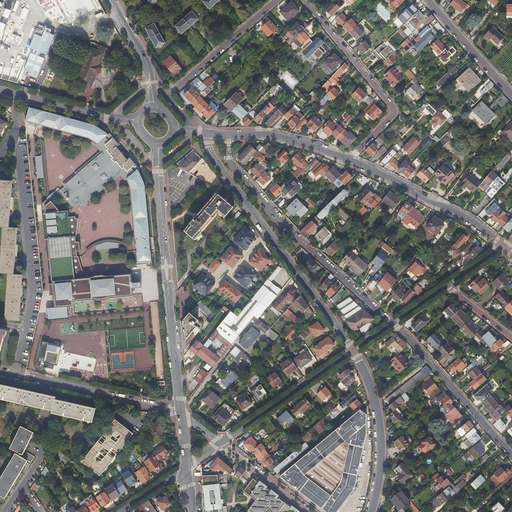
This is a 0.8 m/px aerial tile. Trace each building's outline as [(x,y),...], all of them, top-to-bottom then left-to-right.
[(210,9),(219,1),(220,0),(205,0),(203,2),(210,9)] [(397,9),(405,0),(390,0),(393,2),(392,4),(397,9)] [(453,0),(451,3),(450,5),(461,13),(467,6),(459,0),(453,0)] [(299,11),(292,2),(283,9),(291,18),(299,11)] [(331,4),(326,10),(331,15),(337,10),(340,7),(336,4),(335,5),(333,3),(331,4)] [(409,21),(419,11),(419,10),(416,7),(415,8),(412,5),(402,14),(409,21)] [(363,20),(365,18),(363,17),(358,11),(356,13),(363,20)] [(409,21),(408,21),(416,30),(428,18),(426,15),(425,17),(419,11),(409,21)] [(182,34),(190,27),(198,19),(192,12),(183,19),(175,26),(182,34)] [(342,27),(343,25),(348,20),(342,13),(335,19),(342,27)] [(424,27),(434,18),(433,17),(432,15),(428,18),(416,30),(414,32),(416,35),(420,30),(424,27)] [(350,32),(357,26),(350,18),(348,20),(343,25),(350,32)] [(269,36),(277,29),(270,21),(261,28),(269,36)] [(302,26),(301,26),(300,27),(297,23),(288,31),(285,34),(282,37),(286,42),(289,45),(292,42),(295,39),(303,31),(305,29),(308,26),(305,23),(302,26)] [(164,43),(159,33),(154,24),(145,28),(150,38),(156,48),(164,43)] [(350,32),(357,40),(364,33),(357,26),(350,32)] [(437,30),(434,26),(429,30),(416,42),(420,46),(430,37),(428,34),(429,33),(431,35),(437,30)] [(416,42),(429,30),(426,27),(418,35),(419,36),(411,43),(411,42),(408,45),(402,51),(405,53),(406,52),(414,45),(416,42)] [(497,47),(504,38),(492,27),(484,36),(492,42),(492,43),(497,47)] [(388,40),(388,41),(391,38),(383,30),(380,33),(386,38),(388,40)] [(310,38),(303,31),(295,39),(292,42),(299,49),(303,45),(310,38)] [(327,41),(317,31),(310,38),(303,45),(312,55),(320,48),(323,45),(327,41)] [(32,48),(35,40),(16,34),(15,37),(18,38),(16,43),(32,48)] [(430,46),(439,56),(445,49),(446,49),(438,39),(430,46)] [(356,47),(362,55),(371,48),(364,40),(356,47)] [(385,43),(394,52),(395,51),(396,49),(388,41),(385,43)] [(48,57),(52,45),(44,42),(39,54),(48,57)] [(381,58),(384,61),(392,53),(394,52),(385,43),(384,42),(374,50),(372,52),(378,60),(381,58)] [(457,51),(451,44),(446,49),(445,49),(447,52),(440,59),(444,63),(457,51)] [(416,47),(414,45),(406,52),(409,55),(412,51),(416,47)] [(322,52),(320,48),(312,55),(310,58),(314,62),(316,60),(315,59),(322,52)] [(29,60),(16,55),(13,63),(31,70),(38,51),(33,49),(29,60)] [(91,49),(75,84),(91,90),(95,77),(99,76),(100,73),(101,69),(99,68),(104,54),(91,49)] [(384,61),(388,67),(397,60),(392,53),(384,61)] [(342,61),(334,54),(325,64),(333,71),(336,68),(339,64),(342,61)] [(172,70),(176,74),(181,69),(173,59),(173,60),(170,57),(163,62),(167,66),(166,66),(170,71),(172,70)] [(346,63),(345,62),(331,77),(338,83),(340,80),(335,77),(338,74),(340,75),(348,66),(346,64),(346,63)] [(265,70),(271,75),(274,72),(269,67),(265,70)] [(400,74),(394,67),(384,76),(393,86),(402,79),(399,75),(400,74)] [(470,90),(481,81),(470,68),(455,81),(460,87),(464,83),(470,90)] [(447,73),(436,83),(440,86),(450,77),(447,73)] [(338,83),(331,77),(320,89),(322,91),(323,90),(324,91),(333,82),(336,85),(338,83)] [(418,81),(415,77),(411,81),(412,81),(408,84),(411,87),(407,91),(413,98),(414,97),(418,100),(422,96),(420,94),(423,91),(416,83),(418,81)] [(208,80),(207,79),(203,83),(206,86),(202,89),(204,92),(207,89),(212,84),(215,82),(211,78),(208,80)] [(282,89),(276,83),(269,90),(275,95),(279,91),(280,92),(282,89)] [(191,102),(192,103),(199,97),(200,96),(199,95),(200,93),(199,92),(198,93),(192,88),(189,85),(180,93),(182,98),(188,105),(191,102)] [(351,95),(358,89),(354,86),(348,92),(351,95)] [(333,87),(328,93),(334,99),(339,93),(333,87)] [(366,95),(359,88),(358,89),(351,95),(349,98),(347,100),(348,102),(351,99),(353,97),(359,103),(364,97),(367,100),(369,97),(366,95)] [(243,100),(236,93),(219,110),(224,114),(230,109),(232,111),(240,103),(243,100)] [(502,107),(509,101),(505,96),(498,102),(502,107)] [(199,97),(192,103),(195,106),(201,112),(208,105),(199,97)] [(368,105),(363,110),(366,113),(365,114),(373,122),(382,112),(375,104),(374,105),(371,102),(368,105)] [(432,116),(436,112),(427,102),(422,107),(424,109),(424,108),(432,116)] [(487,123),(495,115),(482,102),(474,110),(487,123)] [(240,103),(232,111),(230,113),(239,122),(247,113),(249,111),(240,103)] [(269,103),(257,116),(254,119),(258,122),(270,109),(271,109),(273,107),(269,103)] [(416,107),(414,104),(408,109),(411,112),(416,107)] [(216,112),(209,105),(208,105),(201,112),(207,118),(210,115),(211,116),(216,112)] [(201,112),(195,106),(193,109),(199,115),(201,112)] [(275,113),(266,123),(269,126),(272,122),(273,123),(280,115),(279,114),(281,114),(283,116),(284,115),(287,113),(285,111),(280,107),(279,108),(275,113)] [(56,206),(57,207),(58,208),(59,210),(60,209),(62,211),(72,203),(74,206),(79,202),(81,204),(93,193),(94,194),(120,172),(122,175),(123,174),(126,179),(131,188),(138,262),(146,262),(146,264),(147,265),(148,266),(149,266),(150,266),(151,266),(152,265),(152,263),(145,185),(143,180),(139,170),(140,169),(135,164),(134,165),(129,159),(128,160),(123,155),(124,154),(122,152),(121,152),(117,147),(118,146),(114,141),(115,140),(111,134),(109,136),(107,133),(94,125),(30,108),(26,121),(89,138),(99,145),(102,148),(101,149),(104,152),(77,174),(78,175),(65,185),(67,187),(52,199),(57,205),(56,206)] [(298,113),(292,108),(287,113),(284,115),(290,121),(295,116),(298,113)] [(250,110),(249,111),(247,113),(254,120),(254,119),(257,116),(250,110)] [(441,124),(446,120),(438,112),(433,118),(439,124),(440,123),(441,124)] [(242,120),(248,125),(253,120),(252,119),(251,120),(246,116),(242,120)] [(290,121),(288,123),(293,128),(300,120),(295,116),(290,121)] [(315,116),(307,124),(315,131),(322,123),(315,116)] [(329,120),(324,124),(327,127),(323,130),(330,136),(332,133),(337,128),(331,122),(334,119),(331,117),(329,120)] [(304,118),(295,127),(298,130),(301,126),(306,121),(304,118)] [(511,140),(511,120),(511,121),(502,132),(511,140)] [(332,133),(337,138),(337,137),(347,127),(346,126),(347,125),(345,124),(341,127),(339,126),(337,128),(332,133)] [(347,127),(337,137),(348,147),(356,139),(349,133),(348,133),(346,131),(348,130),(347,130),(348,129),(347,127)] [(452,139),(446,133),(437,142),(439,145),(443,148),(452,139)] [(376,139),(378,141),(381,144),(384,142),(386,140),(381,134),(379,136),(376,139)] [(424,147),(432,138),(431,137),(429,136),(421,145),(424,147)] [(413,138),(406,145),(412,151),(419,144),(416,141),(418,139),(416,137),(414,139),(413,138)] [(255,157),(256,158),(260,162),(267,167),(269,164),(262,157),(272,147),(268,143),(259,153),(255,157)] [(260,151),(266,145),(263,143),(257,148),(260,151)] [(372,143),(366,150),(370,155),(377,148),(375,145),(372,143)] [(380,162),(386,165),(387,164),(389,162),(391,160),(400,150),(395,145),(391,150),(389,151),(384,157),(380,162)] [(383,146),(377,152),(381,156),(387,150),(383,146)] [(252,155),(255,157),(259,153),(253,148),(252,147),(249,151),(247,149),(239,157),(240,157),(239,159),(245,164),(250,159),(249,158),(252,155)] [(288,154),(284,151),(278,157),(283,163),(289,157),(286,155),(288,154)] [(507,153),(505,155),(498,163),(502,167),(511,157),(507,153)] [(293,173),(297,177),(306,168),(308,167),(303,162),(304,160),(299,155),(298,156),(296,154),(291,159),(299,167),(293,173)] [(179,168),(189,173),(192,170),(199,162),(192,156),(179,168)] [(319,161),(316,159),(308,167),(306,168),(308,170),(309,169),(312,166),(313,167),(319,161)] [(204,163),(201,160),(199,162),(192,170),(195,173),(204,163)] [(390,167),(393,171),(397,166),(394,163),(391,160),(389,162),(387,164),(390,167)] [(398,168),(403,173),(410,166),(410,165),(405,161),(399,168),(398,168)] [(265,171),(268,168),(267,167),(260,162),(257,164),(265,171)] [(322,164),(320,162),(311,171),(317,177),(320,174),(322,177),(325,174),(332,167),(328,164),(327,165),(325,163),(323,163),(322,164)] [(258,178),(264,171),(265,171),(257,164),(251,171),(258,178)] [(442,165),(435,174),(439,177),(441,179),(440,180),(445,185),(454,174),(447,168),(446,169),(442,165)] [(407,176),(409,178),(414,172),(416,170),(413,167),(412,168),(410,166),(403,173),(407,176)] [(338,179),(341,176),(332,167),(325,174),(334,183),(338,179)] [(420,178),(426,183),(432,176),(431,175),(434,172),(429,167),(426,170),(423,168),(422,169),(419,167),(416,170),(414,172),(420,177),(420,178)] [(313,180),(317,177),(311,170),(307,174),(313,180)] [(258,178),(257,179),(263,185),(271,177),(264,171),(258,178)] [(352,178),(346,171),(342,176),(338,179),(344,185),(352,178)] [(478,187),(484,191),(489,186),(498,177),(491,171),(480,184),(478,187)] [(469,190),(473,193),(478,187),(480,184),(468,174),(460,185),(464,189),(466,187),(470,189),(469,190)] [(489,186),(484,191),(492,198),(505,184),(500,180),(501,179),(498,177),(489,186)] [(5,320),(19,321),(22,275),(14,275),(17,228),(9,228),(12,182),(0,180),(0,227),(3,227),(0,267),(0,273),(8,274),(5,320)] [(296,185),(297,185),(297,184),(294,180),(291,183),(294,185),(291,188),(289,185),(288,186),(283,191),(282,192),(285,194),(282,196),(283,198),(287,195),(288,193),(296,185)] [(282,190),(283,191),(288,186),(286,185),(284,187),(283,186),(280,188),(277,184),(270,190),(276,196),(282,190)] [(300,189),(296,185),(288,193),(292,197),(300,189)] [(368,201),(374,195),(366,188),(360,195),(367,202),(368,201)] [(344,189),(333,199),(337,203),(348,193),(344,189)] [(392,193),(395,190),(392,189),(375,208),(378,211),(381,207),(385,210),(389,205),(392,208),(399,200),(392,193)] [(185,230),(195,240),(220,211),(226,216),(234,207),(217,192),(185,230)] [(381,199),(375,193),(374,195),(368,201),(374,207),(381,199)] [(301,216),(308,210),(297,199),(287,208),(294,215),(297,212),(301,216)] [(312,207),(315,204),(314,202),(314,203),(310,199),(307,201),(312,207)] [(353,218),(344,209),(337,203),(333,199),(330,202),(327,205),(318,214),(321,218),(334,206),(338,210),(337,214),(347,224),(348,223),(350,220),(353,218)] [(45,202),(40,206),(48,274),(51,273),(52,286),(49,286),(50,297),(54,297),(56,310),(48,310),(45,320),(45,321),(69,319),(69,318),(69,317),(75,316),(74,303),(94,302),(97,302),(98,302),(106,302),(107,301),(110,301),(110,300),(133,298),(133,293),(134,293),(134,290),(141,290),(140,283),(133,283),(133,281),(132,281),(131,276),(108,278),(108,277),(105,278),(104,277),(95,278),(95,279),(92,279),(92,280),(83,280),(82,275),(83,275),(79,258),(77,258),(76,252),(81,252),(80,243),(75,244),(75,238),(77,238),(77,220),(75,220),(74,218),(68,219),(67,212),(58,214),(57,211),(50,203),(47,205),(45,202)] [(403,219),(412,207),(406,202),(400,211),(397,214),(403,219)] [(366,203),(356,214),(360,217),(368,209),(366,207),(368,205),(366,203)] [(418,211),(412,207),(403,219),(402,221),(407,225),(409,222),(416,228),(424,217),(419,213),(419,214),(417,212),(418,211)] [(496,223),(497,222),(505,214),(504,213),(501,210),(498,213),(495,210),(489,217),(493,221),(493,220),(495,222),(496,223)] [(497,222),(503,227),(511,218),(507,213),(505,214),(497,222)] [(304,236),(306,238),(318,227),(315,224),(317,222),(320,225),(322,223),(316,216),(300,232),(301,233),(304,236)] [(444,225),(434,217),(426,228),(436,235),(444,225)] [(511,217),(511,218),(503,227),(507,231),(511,226),(511,217)] [(324,227),(317,234),(323,241),(331,233),(324,227)] [(250,244),(254,240),(250,234),(245,228),(239,235),(250,244)] [(471,235),(467,231),(455,244),(448,251),(453,255),(456,258),(457,257),(462,252),(463,251),(459,248),(468,238),(471,235)] [(239,245),(245,250),(250,244),(239,235),(234,241),(239,245)] [(332,256),(340,247),(334,242),(326,250),(332,256)] [(468,254),(475,247),(471,243),(464,249),(468,254)] [(482,250),(477,245),(475,247),(468,254),(464,258),(467,261),(472,257),(473,258),(482,250)] [(226,253),(237,262),(242,256),(236,251),(231,247),(227,252),(226,253)] [(265,254),(260,248),(254,256),(265,265),(269,260),(265,254)] [(350,266),(358,257),(350,251),(343,259),(347,263),(347,264),(350,266)] [(368,273),(373,277),(387,257),(380,251),(371,262),(375,265),(368,273)] [(230,266),(232,268),(237,262),(226,253),(221,259),(224,261),(230,266)] [(312,271),(315,267),(314,266),(315,264),(313,261),(312,262),(310,259),(307,261),(302,254),(299,257),(303,261),(304,262),(305,262),(306,263),(305,264),(312,271)] [(254,256),(249,262),(255,267),(261,271),(265,265),(254,256)] [(366,264),(358,257),(350,266),(350,267),(358,274),(360,276),(368,265),(366,264)] [(423,261),(418,257),(414,261),(415,261),(420,266),(423,261)] [(423,268),(420,266),(415,261),(408,269),(416,275),(420,272),(423,268)] [(202,272),(206,268),(201,263),(197,268),(202,272)] [(250,271),(244,266),(239,272),(250,281),(256,275),(250,271)] [(250,281),(239,272),(234,278),(240,283),(245,287),(250,281)] [(397,281),(387,272),(379,283),(377,286),(383,291),(385,289),(387,291),(397,281)] [(320,286),(323,291),(330,282),(329,281),(334,276),(331,273),(328,276),(326,279),(320,286)] [(193,286),(199,290),(209,279),(203,274),(193,286)] [(501,290),(509,282),(502,274),(493,283),(500,291),(501,290)] [(486,285),(487,283),(483,279),(481,281),(478,277),(469,285),(477,293),(481,289),(486,285)] [(377,286),(379,283),(373,278),(372,280),(367,287),(373,292),(377,286)] [(199,290),(205,296),(210,290),(215,284),(209,279),(199,290)] [(219,289),(224,293),(231,285),(226,280),(219,289)] [(262,287),(275,298),(279,294),(280,292),(267,281),(262,287)] [(335,283),(327,292),(331,295),(339,287),(335,283)] [(224,293),(230,298),(237,290),(231,285),(224,293)] [(394,292),(401,299),(401,298),(407,292),(401,285),(394,292)] [(419,296),(422,293),(420,291),(421,290),(417,285),(412,290),(419,296)] [(239,335),(251,320),(254,315),(258,319),(267,308),(269,306),(272,302),(275,298),(262,287),(254,297),(252,298),(237,317),(230,311),(229,314),(222,322),(239,335)] [(341,288),(331,298),(336,302),(346,291),(341,288)] [(407,292),(401,298),(405,302),(410,296),(411,297),(415,293),(411,289),(407,293),(407,292)] [(230,298),(236,303),(242,294),(240,292),(237,290),(230,298)] [(500,291),(495,296),(505,306),(511,301),(501,290),(500,291)] [(274,308),(282,315),(284,313),(288,309),(294,302),(299,296),(296,293),(294,291),(287,299),(285,296),(274,308)] [(303,313),(309,307),(304,301),(307,299),(306,298),(302,293),(300,295),(299,296),(294,302),(303,313)] [(354,332),(374,318),(350,297),(337,306),(354,332)] [(207,320),(210,324),(217,315),(200,301),(196,306),(206,315),(207,320)] [(458,310),(452,303),(444,311),(450,317),(458,310)] [(313,314),(309,307),(303,313),(303,314),(307,320),(313,314)] [(284,313),(293,322),(294,323),(298,319),(288,309),(284,313)] [(459,310),(458,310),(450,317),(450,318),(453,322),(455,320),(462,327),(469,320),(470,319),(464,313),(462,314),(459,310)] [(182,337),(183,350),(202,328),(202,324),(190,313),(183,321),(184,328),(183,328),(183,332),(183,333),(184,332),(184,336),(182,337)] [(251,320),(266,333),(270,328),(265,324),(258,319),(254,315),(251,320)] [(418,331),(429,321),(424,316),(419,320),(419,319),(412,325),(418,331)] [(479,331),(469,320),(462,327),(461,328),(470,339),(475,334),(479,331)] [(222,322),(212,335),(216,338),(225,345),(229,348),(239,335),(222,322)] [(310,328),(316,336),(324,330),(318,322),(310,328)] [(281,335),(280,336),(289,344),(292,340),(291,339),(296,333),(296,334),(298,332),(291,326),(289,328),(290,328),(284,334),(286,336),(285,338),(281,335)] [(240,342),(247,349),(260,334),(252,328),(240,342)] [(266,333),(275,341),(279,336),(270,328),(266,333)] [(0,355),(4,341),(8,342),(10,332),(0,329),(0,355)] [(484,335),(480,329),(479,331),(475,334),(479,339),(484,335)] [(434,332),(427,339),(435,347),(436,347),(438,349),(439,348),(445,343),(445,342),(443,340),(442,341),(434,332)] [(485,335),(484,335),(479,339),(479,340),(483,337),(491,347),(498,340),(496,337),(495,339),(489,332),(485,335)] [(97,343),(98,337),(79,334),(78,341),(89,343),(89,348),(96,349),(97,343)] [(197,354),(214,367),(220,359),(207,348),(212,342),(213,343),(216,338),(212,335),(197,354)] [(313,348),(319,356),(334,345),(328,337),(313,348)] [(400,352),(407,346),(401,340),(400,339),(396,339),(395,340),(393,337),(385,344),(391,350),(395,346),(400,352)] [(195,343),(191,348),(196,353),(204,343),(198,339),(195,343)] [(501,339),(498,340),(491,347),(494,351),(503,345),(505,347),(510,343),(508,340),(504,343),(501,339)] [(48,342),(43,341),(39,359),(44,361),(44,362),(57,365),(62,347),(48,344),(48,342)] [(445,343),(439,348),(449,359),(454,354),(457,352),(452,346),(449,348),(445,343)] [(219,357),(220,358),(229,348),(225,345),(219,351),(222,354),(219,357)] [(236,346),(226,358),(239,369),(249,357),(236,346)] [(292,361),(297,368),(299,366),(300,368),(312,360),(305,351),(301,355),(294,359),(294,360),(292,361)] [(399,353),(391,360),(401,372),(409,365),(399,353)] [(454,354),(449,359),(448,360),(451,363),(457,357),(454,354)] [(80,369),(97,372),(99,359),(82,357),(80,369)] [(287,376),(298,369),(297,368),(292,361),(290,357),(279,364),(287,376)] [(459,357),(452,363),(459,371),(466,365),(459,357)] [(475,360),(467,367),(471,371),(476,367),(482,362),(482,363),(484,362),(483,361),(485,359),(482,357),(476,362),(475,360)] [(336,377),(345,369),(342,366),(333,374),(336,377)] [(429,367),(428,366),(422,371),(427,376),(432,371),(429,367)] [(471,371),(468,373),(473,378),(480,372),(476,367),(471,371)] [(194,378),(200,384),(208,373),(202,368),(194,378)] [(342,380),(349,374),(351,372),(349,369),(347,371),(346,370),(339,376),(342,380)] [(215,382),(225,390),(237,377),(231,371),(221,380),(219,378),(215,382)] [(386,400),(390,405),(400,397),(413,386),(427,376),(422,371),(404,385),(405,385),(386,400)] [(473,378),(471,381),(476,387),(479,384),(486,379),(482,374),(483,372),(482,371),(480,372),(473,378)] [(267,379),(273,387),(282,381),(276,373),(267,379)] [(346,388),(355,380),(349,374),(342,380),(341,381),(346,388)] [(432,398),(441,391),(434,382),(429,386),(428,385),(424,388),(425,389),(428,392),(432,398)] [(480,400),(482,403),(483,402),(492,394),(490,391),(494,388),(489,382),(473,396),(476,399),(477,399),(479,401),(480,400)] [(251,390),(258,400),(268,393),(261,383),(251,390)] [(55,413),(93,421),(95,409),(58,400),(59,398),(0,384),(0,397),(56,410),(55,413)] [(413,386),(400,397),(401,397),(406,393),(409,398),(410,399),(418,393),(413,386)] [(317,394),(322,401),(331,394),(325,387),(317,394)] [(202,399),(213,407),(220,398),(209,390),(202,399)] [(441,401),(448,396),(445,392),(440,396),(439,394),(430,401),(434,406),(440,402),(441,401)] [(237,400),(243,409),(252,403),(246,393),(237,400)] [(406,393),(401,397),(404,402),(409,398),(406,393)] [(497,399),(493,394),(492,394),(483,402),(487,408),(497,399)] [(353,399),(350,395),(343,401),(339,404),(342,409),(353,399)] [(453,402),(448,396),(441,401),(446,407),(451,404),(453,402)] [(390,405),(389,406),(394,411),(395,410),(399,407),(397,405),(401,403),(402,404),(405,402),(404,402),(401,397),(400,397),(390,405)] [(291,411),(297,418),(311,405),(305,398),(291,411)] [(354,409),(360,404),(356,399),(350,405),(354,409)] [(502,404),(497,399),(487,408),(491,413),(501,405),(502,404)] [(213,416),(223,425),(235,411),(224,402),(213,416)] [(417,409),(412,403),(408,406),(413,412),(417,409)] [(491,413),(488,415),(494,421),(495,420),(497,422),(500,419),(507,413),(501,405),(491,413)] [(462,416),(455,407),(446,415),(453,423),(462,416)] [(360,409),(280,476),(326,511),(336,511),(354,489),(366,433),(366,414),(360,409)] [(285,428),(295,420),(287,410),(277,419),(285,428)] [(394,411),(390,415),(396,422),(401,418),(395,410),(394,411)] [(318,423),(322,428),(327,424),(323,419),(318,423)] [(497,422),(496,422),(501,429),(503,429),(505,427),(506,425),(500,419),(497,422)] [(133,434),(115,420),(103,435),(107,439),(102,445),(98,442),(85,459),(89,462),(87,465),(96,472),(98,470),(103,473),(114,459),(108,454),(113,448),(119,453),(133,434)] [(152,432),(161,435),(164,423),(156,420),(156,424),(153,423),(151,428),(153,429),(152,432)] [(473,426),(469,421),(461,427),(466,432),(473,426)] [(319,432),(323,429),(322,428),(318,423),(307,433),(301,438),(305,442),(318,432),(319,432)] [(0,479),(0,494),(4,498),(27,461),(31,463),(35,457),(24,451),(33,432),(21,426),(10,448),(19,453),(17,455),(15,454),(0,479)] [(477,431),(474,428),(465,435),(473,445),(481,438),(476,432),(477,431)] [(409,445),(401,436),(393,442),(400,452),(409,445)] [(435,444),(429,436),(422,442),(428,449),(435,444)] [(247,448),(251,452),(252,451),(258,446),(251,437),(243,444),(247,448)] [(257,455),(264,449),(265,448),(260,444),(258,446),(252,451),(254,453),(257,455)] [(153,452),(159,460),(168,453),(163,445),(160,447),(160,446),(158,448),(158,449),(153,452)] [(468,451),(463,455),(467,459),(472,455),(475,458),(480,454),(481,455),(485,452),(479,445),(475,448),(474,446),(468,451)] [(257,458),(259,460),(268,453),(264,449),(257,455),(256,456),(257,458)] [(55,457),(64,466),(69,460),(60,452),(55,457)] [(263,464),(270,457),(271,456),(269,454),(270,453),(269,452),(268,453),(259,460),(261,462),(263,464)] [(145,462),(151,471),(160,465),(153,454),(149,456),(151,458),(145,462)] [(203,467),(203,475),(226,475),(230,475),(233,471),(223,462),(218,458),(215,462),(210,457),(200,464),(203,467)] [(267,466),(267,467),(274,461),(270,457),(263,464),(264,465),(265,466),(266,465),(267,466)] [(269,469),(271,471),(278,465),(274,461),(267,467),(269,469)] [(397,477),(401,482),(411,475),(402,463),(393,469),(398,476),(397,477)] [(136,474),(142,483),(150,478),(148,474),(149,473),(145,467),(142,469),(140,466),(137,469),(139,472),(136,474)] [(49,472),(46,467),(40,474),(44,477),(49,472)] [(240,478),(246,471),(241,467),(235,475),(240,478)] [(490,478),(496,484),(500,480),(502,482),(508,476),(511,473),(507,469),(504,472),(503,470),(502,469),(501,468),(494,474),(490,478)] [(457,479),(448,469),(446,470),(455,481),(457,479)] [(121,475),(129,486),(131,484),(132,485),(137,482),(129,470),(121,475)] [(456,494),(458,492),(455,488),(457,486),(459,489),(465,484),(463,481),(467,478),(463,474),(457,479),(455,481),(449,486),(453,491),(456,494)] [(227,511),(226,506),(222,507),(221,503),(223,503),(221,489),(227,488),(226,475),(203,475),(202,475),(204,485),(202,485),(205,511),(206,511),(227,511)] [(478,487),(485,480),(480,475),(473,482),(478,487)] [(444,489),(448,485),(445,482),(447,481),(443,476),(441,477),(436,480),(444,489)] [(113,484),(113,485),(120,495),(128,490),(120,479),(113,484)] [(259,484),(253,480),(244,492),(250,497),(251,496),(255,499),(254,500),(256,501),(248,510),(251,511),(263,511),(265,509),(269,511),(279,511),(285,505),(277,498),(278,497),(272,492),(271,493),(266,489),(267,488),(260,483),(259,484)] [(113,485),(106,490),(113,500),(120,495),(113,485)] [(449,494),(453,491),(449,486),(438,496),(441,501),(443,503),(452,496),(449,494)] [(395,505),(400,510),(401,509),(408,504),(409,502),(405,496),(404,496),(400,491),(390,499),(395,504),(395,505)] [(97,497),(103,506),(110,501),(105,492),(97,497)] [(92,495),(84,500),(88,505),(92,511),(100,507),(92,495)] [(158,507),(161,511),(171,504),(165,496),(162,499),(161,497),(156,500),(160,506),(158,507)] [(22,500),(15,511),(17,511),(24,503),(22,500)] [(88,505),(84,500),(80,503),(82,506),(77,510),(78,511),(89,511),(85,506),(88,505)] [(156,511),(149,500),(145,502),(151,511),(146,511),(141,505),(137,507),(140,511),(156,511)] [(409,503),(415,511),(419,511),(411,501),(409,503)] [(151,511),(145,502),(143,503),(141,505),(146,511),(151,511)] [(500,511),(504,509),(498,502),(492,508),(495,511),(500,511)]
